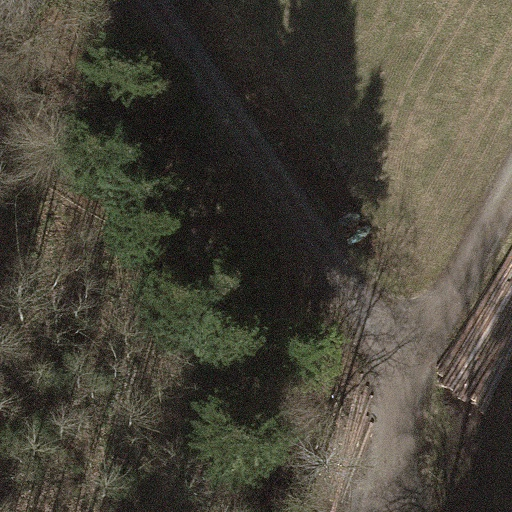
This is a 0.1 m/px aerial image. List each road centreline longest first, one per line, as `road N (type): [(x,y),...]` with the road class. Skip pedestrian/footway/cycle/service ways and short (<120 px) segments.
road 1 (track): [(145,0),(340,277),(406,386)]
road 2 (track): [(382,511),(406,386),(511,192)]
